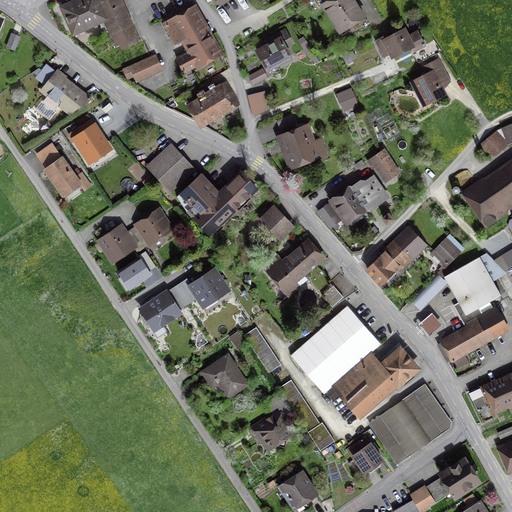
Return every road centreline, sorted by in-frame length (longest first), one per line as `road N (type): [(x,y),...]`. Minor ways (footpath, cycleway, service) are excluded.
road 1 (residential): [(0,132),(256,511)]
road 2 (tertiary): [(246,155),(142,103),(20,10)]
road 3 (residential): [(353,268),(488,128)]
road 4 (residential): [(200,0),(225,37),(252,139),(246,155)]
road 5 (tertiary): [(450,390),(353,268)]
road 6 (tertiary): [(353,268),(246,155)]
road 7 (residential): [(469,426),(348,511)]
